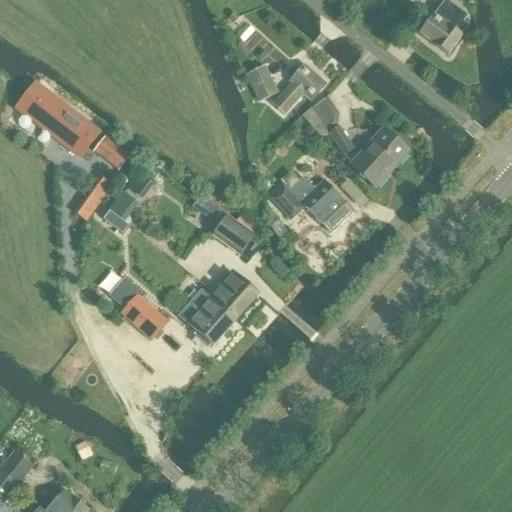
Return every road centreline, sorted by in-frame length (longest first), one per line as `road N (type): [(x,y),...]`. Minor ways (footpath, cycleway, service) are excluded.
road 1 (tertiary): [(214,511),(511,176)]
road 2 (unclassified): [(511,162),(309,0)]
